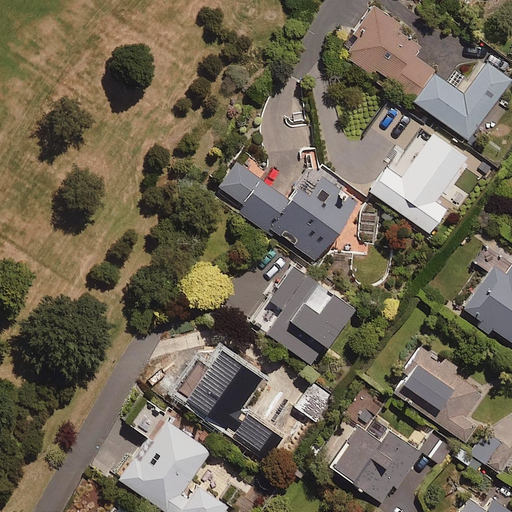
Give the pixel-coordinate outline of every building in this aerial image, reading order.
[(451,67),(444,77),(410,52),(419,39),(368,1),(335,47),(366,69),(369,65),(464,135),(509,72),(482,53),(465,77),(451,67)] [(463,151),(427,125),(394,171),(378,159),(361,182),(426,229),(443,205),(431,197),(463,151)] [(273,185),(232,155),(213,181),(236,199),(232,204),(268,231),(271,226),(310,255),(351,200),(312,172),(302,185),(283,172),(273,185)] [(496,267),(486,260),(457,300),(511,340),(511,256),(507,253),(496,267)] [(347,299),(302,267),(260,326),(306,358),(347,299)] [(451,364),(414,338),(383,384),(462,437),(473,421),(462,414),(480,388),(448,367),(451,364)] [(179,392),(200,408),(196,413),(216,427),(220,422),(222,424),(258,373),(215,342),(179,392)] [(418,449),(361,405),(323,456),(377,497),(389,481),(392,484),(418,449)] [(206,448),(156,411),(112,470),(167,511),(227,511),(232,507),(187,474),(206,448)] [(449,443),(428,430),(416,447),(438,461),(449,443)] [(511,511),(511,510),(487,492),(479,503),(465,493),(451,511),(511,511)]
